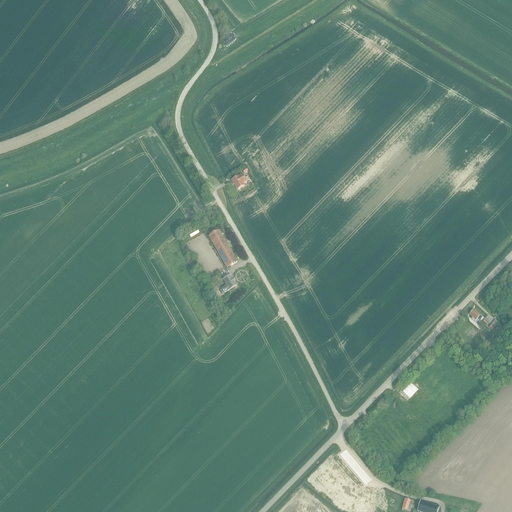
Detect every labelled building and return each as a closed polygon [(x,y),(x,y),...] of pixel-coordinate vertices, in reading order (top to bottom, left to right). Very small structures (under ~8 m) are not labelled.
[(243,183),(243,184),(247,182),(242,174),(231,181),(237,190),(243,186),(241,184),(243,183)] [(209,236),(227,268),(238,262),(220,230),(209,236)] [(220,290),(222,294),(238,285),(232,275),(224,280),(227,285),(220,290)] [(483,319),(484,318),(474,309),(469,314),(473,317),(472,319),(474,322),(478,318),(480,320),(482,318),(483,319)] [(499,328),(501,326),(494,320),(490,324),(491,325),(488,327),(492,330),(496,325),(499,328)] [(411,508),(413,508),(414,506),(412,505),(413,501),(405,499),(402,509),(401,511),(403,511),(409,511),(410,511),(411,508)] [(417,511),(419,511),(437,511),(439,507),(421,501),(417,511)]
